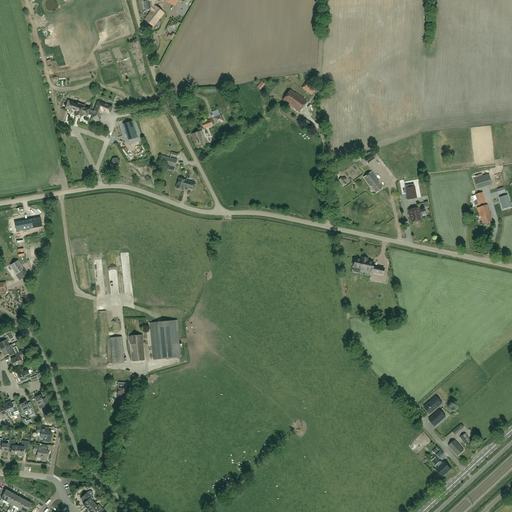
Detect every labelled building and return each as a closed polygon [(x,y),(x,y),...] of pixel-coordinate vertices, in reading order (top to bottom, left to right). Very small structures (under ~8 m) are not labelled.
[(153,0),(149,1),(150,8),(152,10),(144,20),(153,27),(164,13),(155,6),(154,6),(153,0)] [(178,25),(172,21),(168,28),(174,32),(178,25)] [(175,35),(171,33),(171,36),(168,35),(166,38),(172,41),(175,35)] [(307,81),(302,88),(312,95),(317,88),(307,81)] [(283,100),(291,106),(299,112),(307,101),(295,93),(290,90),(283,100)] [(88,114),(93,116),(94,112),(89,110),(89,109),(84,108),(85,106),(78,103),(77,105),(72,103),(73,102),(68,101),(66,108),(70,110),(71,109),(77,111),(75,116),(80,118),(82,114),(87,116),(88,114)] [(94,112),(93,116),(92,118),(99,120),(102,111),(110,113),(112,107),(98,102),(94,112)] [(223,121),(220,115),(214,118),(217,124),(223,121)] [(202,123),(204,129),(212,125),(210,120),(202,123)] [(132,121),(124,124),(128,140),(137,137),(132,121)] [(197,149),(207,145),(201,130),(192,134),(197,149)] [(129,140),(123,142),(128,159),(135,157),(129,140)] [(151,168),(144,154),(135,159),(138,166),(136,167),(139,174),(151,168)] [(367,164),(375,158),(372,154),(364,160),(367,164)] [(175,167),(177,159),(162,155),(160,163),(175,167)] [(378,181),(372,172),(363,178),(370,187),(371,186),(376,193),(382,188),(378,182),(378,181)] [(134,185),(141,184),(140,174),(133,175),(134,185)] [(474,178),(477,188),(492,183),(489,174),(474,178)] [(183,190),(184,186),(186,181),(186,180),(179,178),(176,188),(183,190)] [(196,184),(186,181),(184,186),(194,190),(196,184)] [(416,198),(414,186),(405,188),(407,200),(416,198)] [(481,193),(475,195),(478,204),(484,202),(481,193)] [(507,195),(499,197),(503,209),(511,206),(507,195)] [(484,223),(492,221),(491,217),(487,205),(477,208),(480,216),(481,215),(484,223)] [(418,208),(408,210),(409,215),(410,215),(411,222),(421,220),(420,217),(422,216),(422,212),(419,212),(418,208)] [(29,228),(34,227),(33,219),(17,222),(19,230),(24,229),(25,231),(29,230),(29,228)] [(354,267),(355,267),(360,268),(371,271),(371,272),(382,275),(384,268),(373,266),(374,262),(367,261),(368,259),(362,258),(362,260),(356,258),(355,260),(354,260),(353,264),(354,265),(354,267)] [(10,266),(16,274),(24,269),(18,261),(10,266)] [(24,269),(16,274),(20,280),(28,275),(24,269)] [(155,360),(166,359),(180,357),(177,320),(151,323),(155,360)] [(0,347),(1,350),(9,346),(8,342),(10,341),(10,340),(14,338),(11,330),(5,333),(6,336),(1,339),(2,342),(0,342),(0,347)] [(132,362),(144,360),(142,335),(129,336),(129,342),(131,346),(132,362)] [(124,362),(122,337),(110,338),(113,363),(124,362)] [(9,356),(15,353),(16,353),(14,348),(11,349),(9,346),(1,350),(4,355),(8,353),(9,356)] [(16,353),(15,353),(17,357),(11,360),(15,367),(23,363),(21,359),(25,357),(21,350),(16,353)] [(22,380),(30,376),(27,370),(19,374),(22,380)] [(117,398),(125,398),(126,392),(130,392),(130,385),(126,385),(126,383),(119,383),(117,398)] [(41,395),(35,397),(40,409),(43,408),(45,411),(47,410),(48,412),(51,411),(48,404),(46,406),(43,399),(41,395)] [(437,397),(425,407),(430,414),(442,403),(437,397)] [(29,417),(35,414),(32,407),(30,409),(26,400),(20,403),(23,412),(27,410),(29,417)] [(8,412),(10,417),(19,413),(16,406),(13,407),(10,401),(5,403),(8,412)] [(8,412),(5,403),(0,404),(0,407),(2,411),(0,411),(0,418),(1,420),(6,418),(5,414),(8,412)] [(440,410),(429,419),(435,426),(445,417),(440,410)] [(455,434),(464,427),(462,424),(453,431),(455,434)] [(51,432),(48,431),(49,428),(38,426),(37,432),(41,432),(40,436),(45,437),(44,441),(50,441),(51,432)] [(466,433),(460,437),(465,444),(467,443),(468,445),(471,443),(470,441),(466,433)] [(2,451),(8,451),(8,441),(3,440),(3,439),(0,438),(0,444),(2,445),(2,451)] [(12,454),(18,455),(18,446),(15,446),(15,440),(9,440),(9,447),(12,447),(12,454)] [(457,456),(464,450),(455,440),(449,446),(457,456)] [(28,448),(29,441),(22,441),(22,446),(18,446),(18,455),(19,455),(19,456),(22,456),(23,455),(24,455),(24,448),(28,448)] [(48,450),(47,450),(48,445),(42,444),(42,446),(35,445),(33,450),(38,451),(37,455),(36,455),(36,458),(41,459),(46,460),(48,450)] [(443,476),(451,469),(444,462),(442,464),(440,462),(437,465),(439,467),(437,469),(443,476)] [(6,501),(11,492),(6,490),(0,500),(3,501),(4,500),(6,501)] [(81,498),(85,503),(83,504),(88,509),(95,503),(92,500),(94,499),(92,497),(93,496),(93,494),(93,493),(92,491),(90,491),(89,491),(88,492),(81,498)] [(11,492),(6,501),(9,503),(8,504),(11,506),(16,495),(11,492)] [(16,506),(21,498),(16,495),(11,506),(13,507),(14,505),(16,506)] [(21,498),(16,506),(19,508),(18,510),(20,511),(26,500),(21,498)] [(31,503),(26,500),(20,511),(22,511),(23,510),(26,511),(31,503)] [(97,506),(95,503),(88,509),(90,511),(99,511),(103,509),(99,504),(97,506)]
